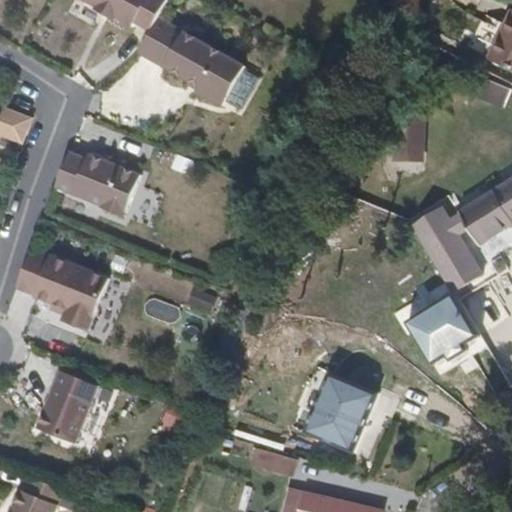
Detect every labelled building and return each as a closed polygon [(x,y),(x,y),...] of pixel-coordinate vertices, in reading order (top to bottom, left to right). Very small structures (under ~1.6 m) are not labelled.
[(85,0),(92,4),(91,6),(110,17),(111,15),(128,24),(131,19),(146,28),(155,13),(162,0),(85,0)] [(466,27),(458,44),(511,69),(511,9),(503,28),(483,18),(476,31),(466,27)] [(146,28),(134,48),(135,49),(199,84),(196,89),(222,103),(245,62),(155,13),(146,28)] [(0,132),(19,140),(28,115),(1,105),(0,107),(0,132)] [(424,112),(386,112),(385,142),(394,142),(393,160),(422,161),(424,112)] [(67,148),(66,148),(53,183),(54,184),(102,202),(101,204),(124,213),(141,170),(119,162),(110,159),(87,150),(85,155),(67,148)] [(176,156),(172,170),(194,176),(198,162),(176,156)] [(511,174),(457,207),(479,245),(511,225),(511,174)] [(29,246),(15,284),(34,291),(33,293),(52,301),(67,306),(65,311),(62,318),(88,328),(109,275),(49,252),(48,254),(29,246)] [(67,306),(52,301),(50,305),(65,311),(67,306)] [(97,382),(60,367),(38,425),(75,440),(97,382)] [(160,428),(178,436),(188,413),(171,405),(160,428)] [(294,474),(297,457),(255,450),(252,467),(294,474)] [(11,511),(54,511),(65,487),(65,486),(31,474),(25,489),(21,487),(14,505),(11,511)] [(302,511),(307,494),(293,491),(287,511),(302,511)] [(381,511),(307,494),(302,511),(381,511)]
